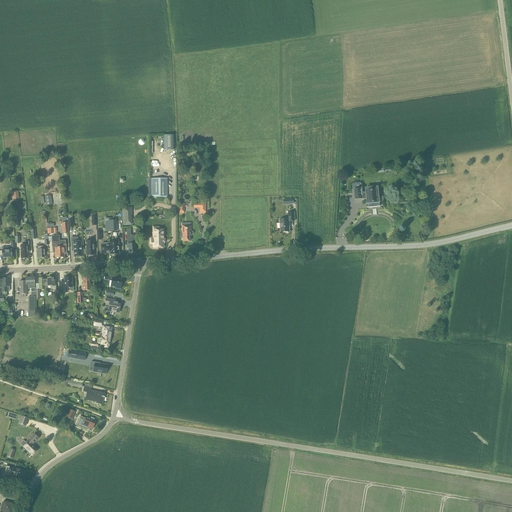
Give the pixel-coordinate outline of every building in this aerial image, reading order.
[(163,135),(163,150),(173,150),(173,135),(163,135)] [(167,179),(151,179),(152,199),(167,199),(167,179)] [(366,191),(366,193),(362,193),(362,189),(354,190),(355,199),(356,199),(361,199),(362,199),(362,198),(366,198),(367,208),(380,207),(379,202),(378,189),(378,190),(378,187),(365,188),(366,191)] [(19,199),(18,191),(9,192),(10,197),(12,197),(12,199),(19,199)] [(122,208),(122,225),(131,225),(130,207),(122,208)] [(288,219),(280,220),(280,232),(285,232),(285,233),(288,233),(287,232),(289,231),(289,224),(289,221),(295,221),(294,213),(288,213),(288,219)] [(106,222),(106,232),(117,231),(116,221),(106,222)] [(182,225),(182,233),(180,233),(180,238),(182,238),(182,242),(189,242),(189,236),(191,236),(192,236),(193,235),(193,234),(193,233),(193,232),(192,232),(191,231),(190,231),(190,227),(187,227),(187,225),(182,225)] [(129,253),(131,253),(132,254),(134,254),(135,252),(136,252),(134,235),(131,235),(131,229),(126,229),(128,244),(127,244),(127,248),(128,248),(129,253)] [(155,238),(153,238),(150,238),(150,244),(154,244),(154,247),(153,247),(153,248),(163,248),(163,243),(164,243),(164,239),(163,239),(163,230),(158,230),(158,231),(155,231),(155,238)] [(94,255),(93,241),(93,232),(85,232),(86,242),(87,256),(90,255),(90,256),(93,256),(93,255),(94,255)] [(81,241),(78,242),(74,242),(74,239),(71,240),(72,248),(73,248),(74,251),(74,257),(82,256),(81,241)] [(5,250),(2,250),(2,258),(12,258),(12,250),(15,250),(14,242),(11,242),(11,247),(8,247),(8,249),(5,249),(5,250)] [(28,242),(23,242),(23,245),(21,245),(21,250),(20,250),(21,258),(22,259),(24,259),(24,258),(27,258),(27,253),(29,253),(28,247),(28,242)] [(110,254),(110,255),(114,254),(114,256),(117,255),(117,254),(119,254),(118,249),(120,249),(119,245),(118,245),(118,242),(109,243),(110,254)] [(100,253),(101,253),(101,254),(110,254),(109,243),(102,244),(102,245),(101,245),(101,251),(100,251),(100,253)] [(122,280),(112,278),(112,275),(105,274),(105,279),(111,280),(110,286),(115,287),(115,288),(120,289),(122,280)] [(48,286),(50,286),(50,291),(56,291),(55,286),(54,286),(54,278),(52,278),(52,277),(48,277),(48,278),(47,278),(47,279),(44,279),(44,278),(43,278),(42,277),(40,278),(39,278),(39,290),(44,289),(47,289),(48,288),(48,286)] [(64,284),(61,284),(61,293),(65,293),(65,288),(69,288),(70,290),(71,291),(74,291),(73,287),(72,287),(72,278),(68,278),(68,277),(65,277),(65,278),(64,278),(64,284)] [(82,285),(82,288),(82,291),(91,291),(90,285),(89,285),(89,277),(82,277),(83,285),(82,285)] [(35,318),(35,311),(35,297),(35,288),(34,288),(34,285),(19,285),(20,294),(26,294),(26,289),(31,289),(31,292),(31,297),(28,297),(28,311),(28,317),(35,318)] [(83,303),(86,302),(86,298),(82,298),(82,293),(76,293),(76,304),(83,303)] [(118,300),(112,299),(105,298),(105,304),(109,305),(108,311),(118,313),(120,304),(118,304),(118,300)] [(102,336),(110,338),(111,330),(107,329),(107,327),(103,327),(102,332),(103,333),(102,336)] [(110,338),(102,336),(101,336),(100,338),(99,338),(98,339),(98,340),(97,340),(97,341),(98,342),(96,343),(91,342),(91,349),(95,349),(95,346),(98,347),(98,344),(105,345),(105,347),(108,348),(109,345),(110,338)] [(71,351),(70,358),(79,360),(81,353),(71,351)] [(107,366),(100,364),(100,363),(92,362),(91,365),(95,366),(94,372),(105,374),(107,366)] [(98,392),(90,391),(91,388),(84,386),(83,391),(87,392),(85,400),(96,402),(96,403),(103,405),(103,404),(102,404),(103,401),(102,400),(103,397),(104,397),(105,397),(104,396),(104,393),(98,392)] [(75,412),(69,409),(66,417),(72,419),(75,412)] [(28,418),(22,416),(19,423),(25,425),(28,418)] [(88,428),(92,429),(96,421),(93,420),(94,419),(91,417),(91,418),(91,419),(87,417),(86,419),(82,417),(82,418),(79,426),(78,425),(78,426),(87,430),(88,428)] [(32,445),(38,438),(34,434),(28,441),(28,442),(26,443),(24,441),(22,441),(20,443),(20,444),(23,447),(32,455),(34,453),(35,453),(37,451),(37,450),(37,449),(32,445)] [(10,467),(8,475),(22,479),(23,475),(24,475),(25,472),(24,472),(24,471),(10,467)] [(3,502),(0,511),(10,511),(13,504),(3,502)]
